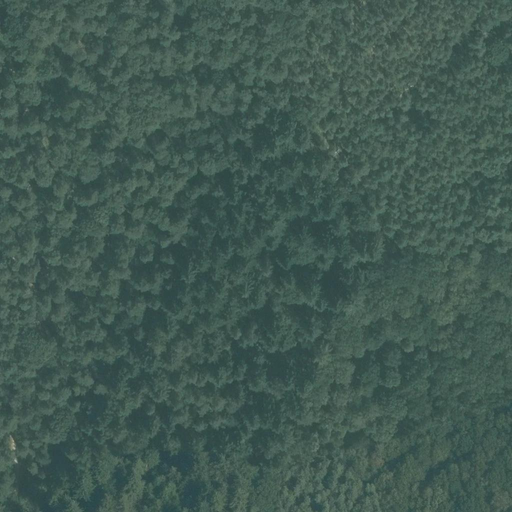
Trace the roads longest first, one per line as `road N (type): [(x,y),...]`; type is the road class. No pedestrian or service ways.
road 1 (track): [(468,9),(340,154),(399,237),(449,247),(511,243)]
road 2 (track): [(379,511),(254,399),(204,511)]
road 3 (track): [(0,242),(36,294),(22,335),(32,372),(9,416),(11,511)]
road 4 (track): [(254,399),(312,195),(340,154)]
road 5 (track): [(0,4),(13,88),(0,160)]
